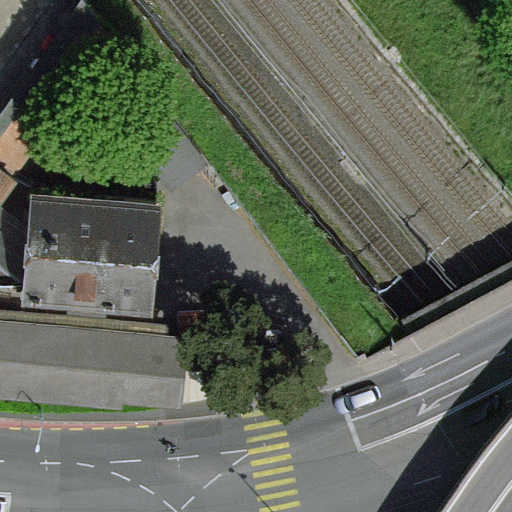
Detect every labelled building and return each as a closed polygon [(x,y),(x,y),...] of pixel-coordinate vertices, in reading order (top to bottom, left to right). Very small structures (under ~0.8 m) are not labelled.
[(185,131),(140,72),(107,96),(152,155),(185,131)] [(14,99),(0,119),(0,163),(14,174),(49,124),(14,99)] [(0,163),(0,193),(14,174),(0,163)] [(158,200),(38,191),(30,290),(150,300),(158,200)] [(165,336),(0,322),(0,385),(118,397),(118,391),(159,394),(165,336)]
